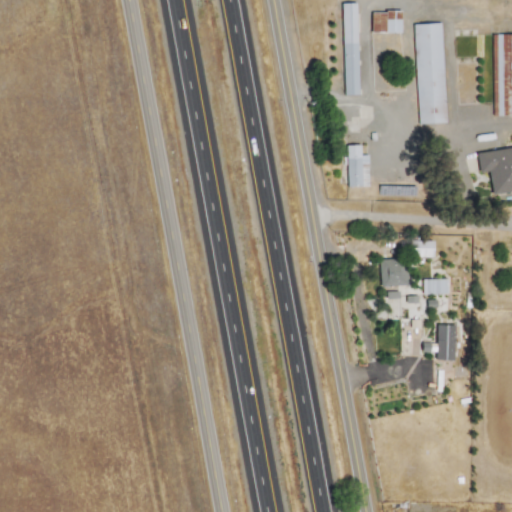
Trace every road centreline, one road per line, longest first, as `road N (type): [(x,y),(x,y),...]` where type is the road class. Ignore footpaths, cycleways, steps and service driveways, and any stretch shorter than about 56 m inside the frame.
road 1 (motorway): [(319,511),(226,0)]
road 2 (motorway): [(171,0),(264,511)]
road 3 (tertiary): [(215,511),(122,0)]
road 4 (residential): [(364,511),(271,0)]
